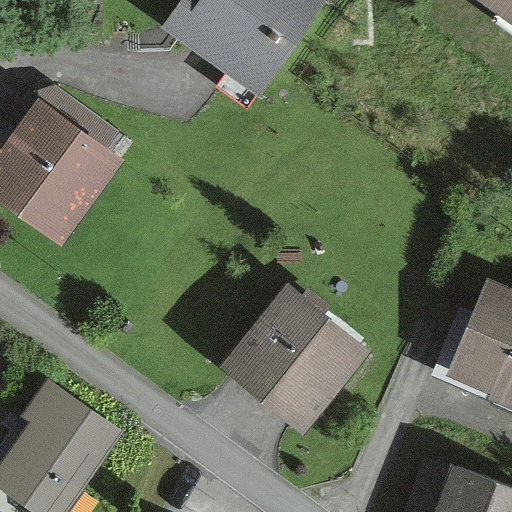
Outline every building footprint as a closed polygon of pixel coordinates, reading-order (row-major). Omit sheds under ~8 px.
[(324,0),(176,0),(162,21),(258,92),(324,0)] [(511,0),(492,0),(511,14),(511,0)] [(125,151),(39,86),(0,138),(0,191),(62,238),(125,151)] [(373,344),(288,274),(219,359),(304,427),(373,344)] [(455,367),(497,383),(511,346),(511,281),(491,274),(455,367)] [(511,346),(497,383),(494,391),(511,397),(511,346)] [(65,511),(125,427),(47,373),(19,412),(28,419),(0,456),(0,482),(41,511),(65,511)] [(511,511),(511,478),(452,455),(450,461),(423,452),(402,511),(511,511)]
